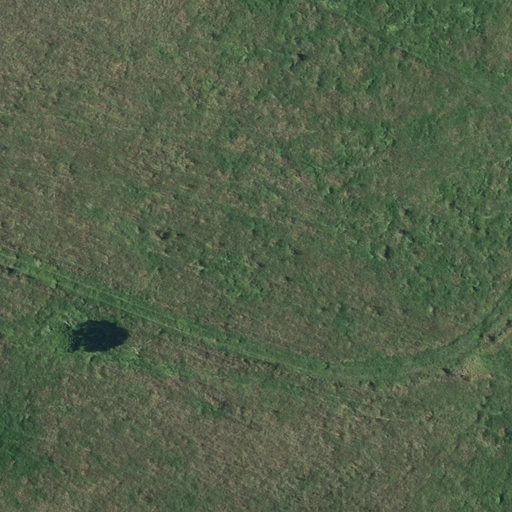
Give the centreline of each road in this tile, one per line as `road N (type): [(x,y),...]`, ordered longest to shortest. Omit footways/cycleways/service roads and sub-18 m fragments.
road 1 (track): [(0,264),(339,374),(429,359),(499,310),(511,288)]
road 2 (track): [(511,109),(493,87),(315,0)]
